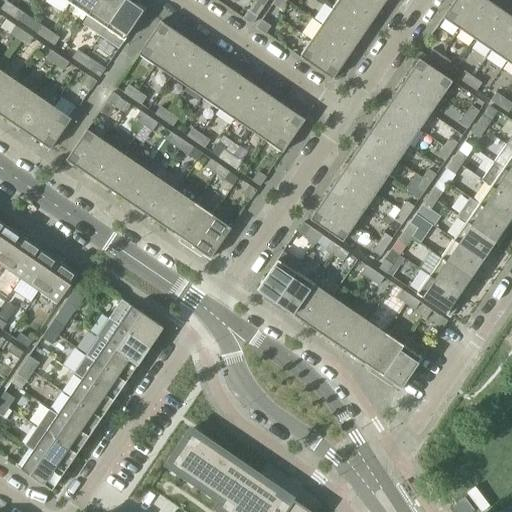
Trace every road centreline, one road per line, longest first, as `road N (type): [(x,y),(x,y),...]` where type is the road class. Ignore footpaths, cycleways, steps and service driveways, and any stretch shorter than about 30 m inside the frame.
road 1 (tertiary): [(208,307),(0,167)]
road 2 (residential): [(69,511),(208,307)]
road 3 (residential): [(363,474),(393,456),(511,288)]
road 4 (tertiary): [(363,474),(357,437),(326,393),(208,307)]
road 5 (tertiary): [(208,307),(261,410),(363,474)]
road 6 (residential): [(208,307),(342,114)]
road 7 (residential): [(173,0),(342,114)]
road 8 (residential): [(342,114),(422,0)]
